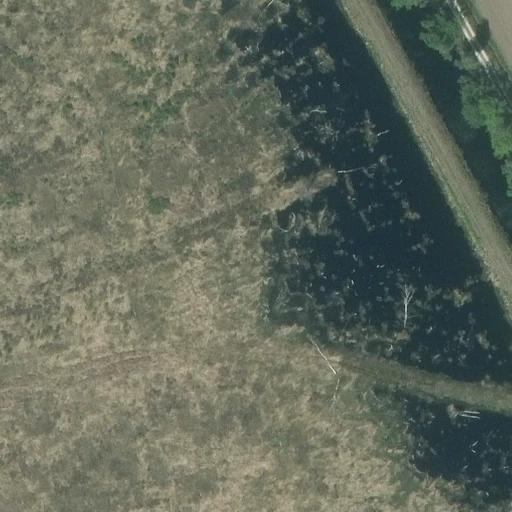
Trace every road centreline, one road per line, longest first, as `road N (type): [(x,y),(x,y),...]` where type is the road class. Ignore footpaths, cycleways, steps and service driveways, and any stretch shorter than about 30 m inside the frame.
road 1 (track): [(355,0),(511,289)]
road 2 (track): [(511,116),(449,0)]
